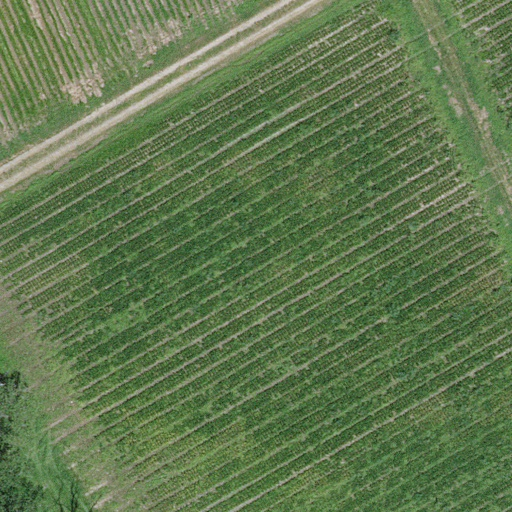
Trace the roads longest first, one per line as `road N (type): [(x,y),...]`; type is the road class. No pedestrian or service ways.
road 1 (track): [(281,0),(0,160)]
road 2 (track): [(418,0),(511,199)]
